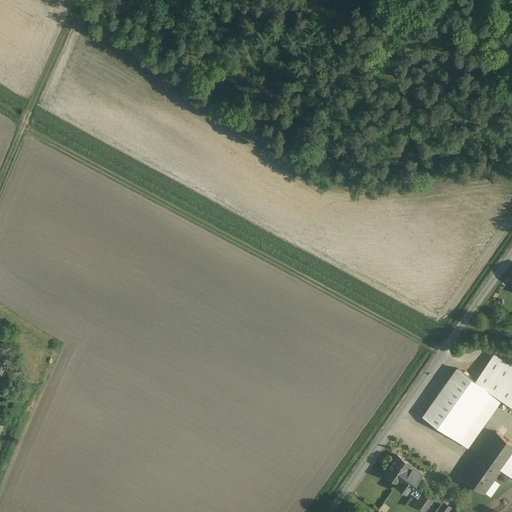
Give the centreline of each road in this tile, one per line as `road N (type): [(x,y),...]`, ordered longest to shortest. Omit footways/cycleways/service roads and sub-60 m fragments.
road 1 (unclassified): [(332,511),(511,253)]
road 2 (track): [(0,179),(78,0)]
